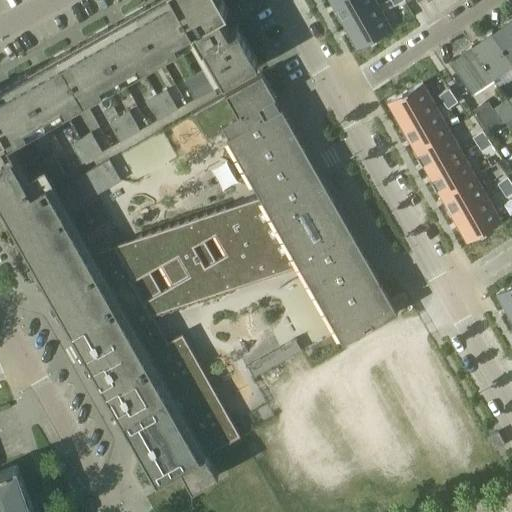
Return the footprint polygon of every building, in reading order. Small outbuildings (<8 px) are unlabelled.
[(234,287),(300,265),(344,343),(365,331),(362,326),(373,319),(376,325),(398,313),(275,95),(276,95),(263,70),(192,110),(208,138),(225,128),(229,135),(228,136),(257,188),(259,187),(262,193),(227,205),(226,204),(217,208),(217,207),(208,211),(207,210),(199,215),(198,213),(190,218),(189,216),(180,221),(179,219),(171,224),(170,222),(162,227),(161,225),(152,230),(152,228),(143,233),(142,231),(134,236),(93,250),(45,166),(29,175),(6,134),(194,28),(224,83),(257,64),(235,25),(228,29),(219,14),(228,8),(223,0),(154,0),(0,86),(0,203),(157,481),(182,467),(193,487),(218,472),(207,453),(240,434),(182,331),(168,339),(157,319),(153,320),(151,314),(160,311),(161,313),(169,308),(170,310),(178,305),(179,307),(188,302),(189,304),(197,299),(198,300),(206,296),(207,297),(215,293),(216,294),(225,290),(226,291),(234,287)] [(376,0),(333,0),(331,1),(344,24),(379,5),(376,0)] [(379,5),(344,24),(357,48),(392,28),(379,5)] [(500,25),(503,30),(494,35),(511,62),(511,61),(511,18),(500,25)] [(480,40),(482,43),(474,48),(492,75),(511,62),(494,35),(494,36),(491,32),(480,40)] [(461,56),(453,61),(471,89),(492,75),(474,48),(472,45),(460,53),(461,56)] [(185,78),(196,98),(216,86),(205,67),(185,78)] [(423,82),(388,102),(401,126),(436,106),(423,82)] [(178,108),(167,88),(147,99),(158,119),(178,108)] [(449,88),(439,95),(443,101),(454,94),(449,88)] [(454,94),(443,101),(448,108),(458,101),(454,94)] [(489,100),(474,110),(487,130),(502,120),(489,100)] [(436,106),(401,126),(414,149),(449,129),(436,106)] [(140,129),(130,110),(110,121),(120,140),(140,129)] [(449,129),(414,149),(427,172),(462,152),(449,129)] [(483,130),(473,137),(477,144),(487,137),(483,130)] [(103,150),(92,131),(72,142),(83,161),(103,150)] [(487,137),(477,144),(482,150),(492,144),(487,137)] [(44,158),(55,177),(65,171),(54,152),(44,158)] [(462,152),(427,172),(440,195),(475,175),(462,152)] [(83,199),(121,178),(109,156),(71,178),(83,199)] [(475,175),(440,195),(453,217),(488,198),(475,175)] [(511,182),(508,176),(498,183),(502,190),(511,183),(511,182)] [(511,183),(502,190),(507,197),(511,193),(511,183)] [(488,198),(453,217),(467,241),(502,221),(488,198)] [(511,284),(497,293),(510,317),(511,316),(511,284)] [(299,337),(250,362),(256,373),(304,349),(299,337)] [(494,449),(504,443),(497,431),(487,436),(494,449)] [(33,511),(17,463),(0,469),(0,511),(33,511)]
